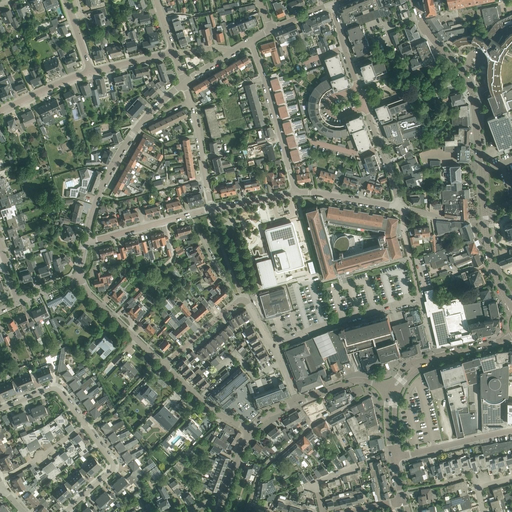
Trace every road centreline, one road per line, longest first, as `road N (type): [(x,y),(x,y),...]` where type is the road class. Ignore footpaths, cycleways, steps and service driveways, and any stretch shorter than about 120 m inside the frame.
road 1 (residential): [(399,207),(330,4)]
road 2 (unclassified): [(250,504),(262,467),(310,426),(366,395),(363,379)]
road 3 (residential): [(481,172),(468,84),(419,17)]
road 4 (residential): [(295,193),(251,40)]
road 5 (residential): [(272,345),(419,299)]
road 6 (residential): [(511,307),(493,268),(481,172)]
road 7 (residential): [(86,241),(102,185),(142,120)]
road 8 (residential): [(86,241),(211,209)]
road 9 (residential): [(163,365),(79,276)]
road 10 (unclassified): [(511,431),(394,458)]
